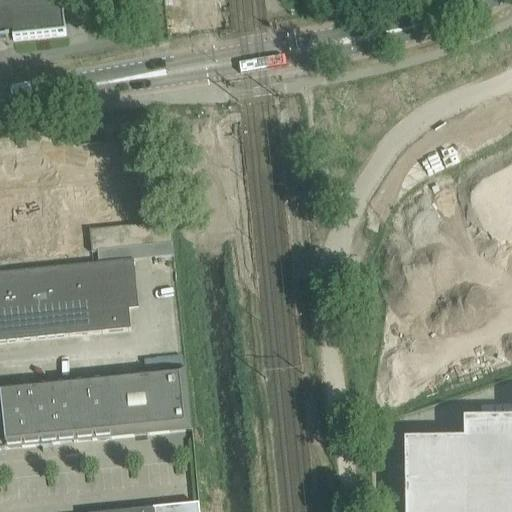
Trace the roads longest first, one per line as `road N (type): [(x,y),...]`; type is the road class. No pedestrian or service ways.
road 1 (secondary): [(0,112),(334,59),(434,30),(491,0)]
road 2 (secondary): [(135,190),(185,194),(258,183),(349,167),(386,146)]
road 3 (secondary): [(386,146),(347,143),(181,172),(135,190)]
road 4 (secondary): [(386,146),(461,120),(511,86)]
road 5 (secondary): [(0,202),(135,190)]
